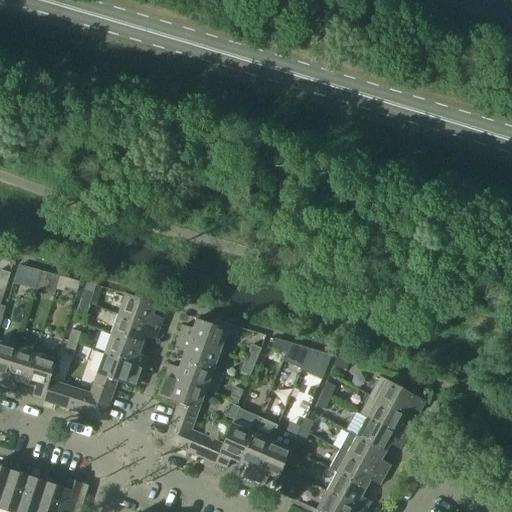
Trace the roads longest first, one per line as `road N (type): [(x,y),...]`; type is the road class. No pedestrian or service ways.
road 1 (primary): [(511,141),(82,0)]
road 2 (residential): [(256,511),(122,457)]
road 3 (residential): [(122,457),(0,422)]
